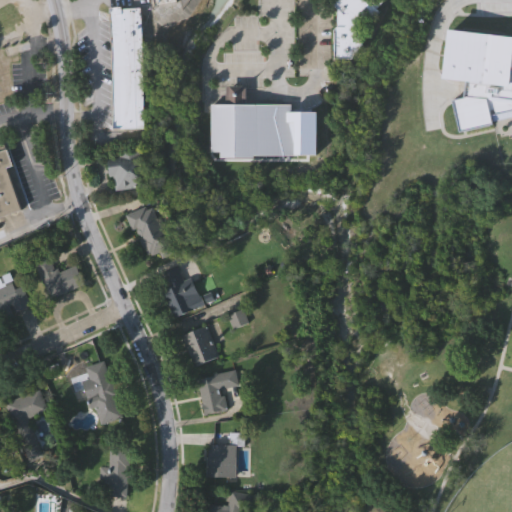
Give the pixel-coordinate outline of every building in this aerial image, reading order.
[(0,0),(0,33),(20,22),(6,0),(0,0)] [(386,0),(377,9),(379,11),(369,22),(360,21),(352,29),(355,31),(363,31),(362,46),(352,59),(335,60),(334,31),(338,27),(338,9),(333,5),(337,0),(386,0)] [(142,9),(145,128),(113,128),(111,7),(122,7),(122,10),(142,9)] [(511,109),(489,115),(491,123),(460,131),(452,99),(462,96),(463,79),(443,76),(449,26),(511,34),(511,109)] [(225,102),(225,98),(225,84),(245,84),(245,98),(245,102),(225,102)] [(298,121),(298,154),(254,154),(254,157),(220,156),(219,150),(209,149),(209,102),(225,102),(245,102),(290,102),(290,120),(298,121)] [(0,215),(0,142),(5,141),(13,163),(6,165),(21,208),(0,215)] [(114,190),(113,175),(109,176),(107,159),(118,158),(118,153),(138,150),(143,186),(114,190)] [(126,214),(154,203),(174,253),(162,257),(160,251),(147,256),(137,229),(132,231),(126,214)] [(49,298),(35,262),(51,255),(57,272),(76,265),(84,284),(49,298)] [(174,317),(159,275),(180,267),(195,309),(174,317)] [(22,284),(31,306),(0,318),(0,287),(13,282),(15,287),(22,284)] [(219,357),(195,367),(182,335),(206,326),(219,357)] [(97,424),(85,379),(90,378),(86,365),(107,359),(123,417),(97,424)] [(206,412),(200,375),(236,370),(238,385),(223,387),(227,409),(206,412)] [(7,401),(40,388),(48,409),(15,422),(7,401)] [(236,476),(208,476),(208,443),(236,443),(236,476)] [(109,495),(109,445),(131,445),(131,495),(109,495)] [(203,511),(206,502),(227,507),(231,489),(254,495),(250,511),(241,510),(240,511),(203,511)]
